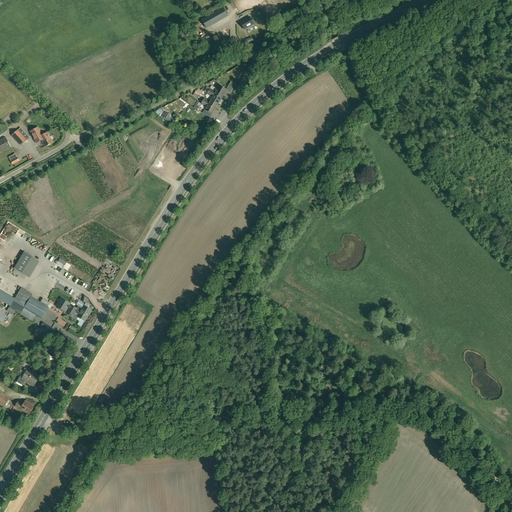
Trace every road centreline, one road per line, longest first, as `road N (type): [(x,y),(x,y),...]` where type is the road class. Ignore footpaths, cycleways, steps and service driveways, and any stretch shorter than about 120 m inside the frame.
road 1 (secondary): [(227,130),(179,192),(0,491)]
road 2 (secondary): [(424,0),(291,73),(227,130)]
road 3 (unclassified): [(0,181),(71,136),(0,65)]
road 4 (unknown): [(395,407),(428,418),(511,487)]
